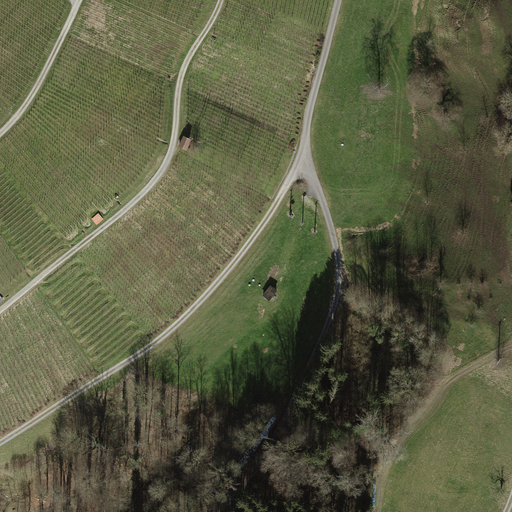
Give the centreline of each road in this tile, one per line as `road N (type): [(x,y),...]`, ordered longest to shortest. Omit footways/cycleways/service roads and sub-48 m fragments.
road 1 (track): [(304,161),(201,302),(157,342),(0,441)]
road 2 (track): [(0,311),(146,191),(165,165),(182,74),(222,0)]
road 3 (track): [(304,161),(336,253),(334,298),(271,446),(222,511)]
road 4 (track): [(377,511),(390,463),(426,405),(511,348)]
road 5 (unclassified): [(339,0),(304,161)]
road 6 (track): [(0,134),(38,87),(78,0)]
